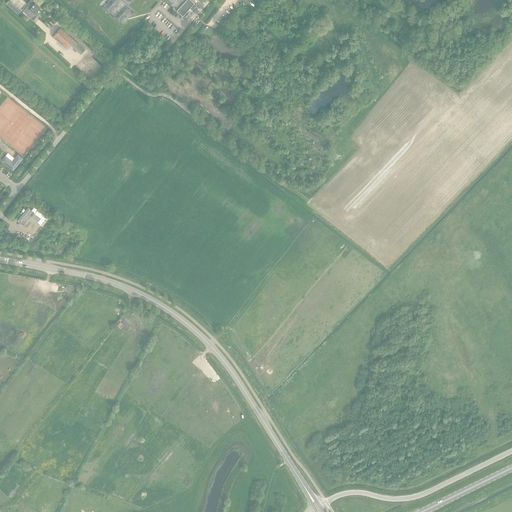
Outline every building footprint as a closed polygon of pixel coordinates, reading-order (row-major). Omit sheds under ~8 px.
[(109,0),(102,8),(121,25),(134,11),(128,5),(132,0),(160,0),(166,0),(171,4),(170,4),(173,6),(172,7),(176,11),(176,10),(182,15),(194,2),(191,0),(109,0)] [(32,12),(34,14),(40,7),(34,2),(29,9),(28,8),(26,11),(30,14),(32,12)] [(52,36),(64,48),(72,39),(60,27),(52,36)] [(1,160),(13,170),(22,158),(17,154),(12,161),(5,155),(1,160)] [(39,210),(38,211),(33,207),(31,210),(28,207),(19,219),(22,221),(23,219),(26,221),(30,215),(31,216),(34,213),(40,218),(37,222),(41,225),(44,221),(43,220),(46,216),(39,210)]
